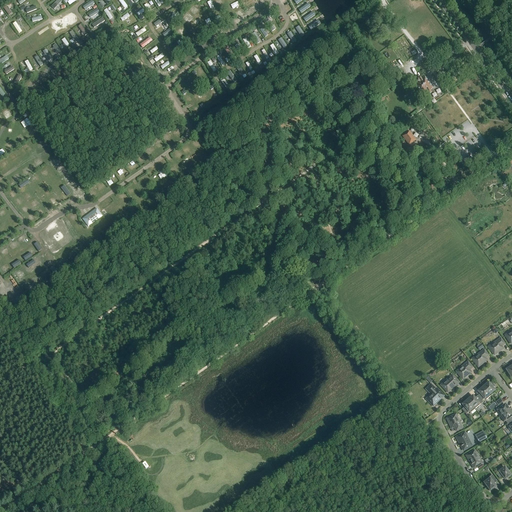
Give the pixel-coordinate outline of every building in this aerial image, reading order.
[(55,9),(64,2),(62,0),(59,0),(52,6),(55,9)] [(94,0),(84,6),(86,10),(97,4),(94,0)] [(120,0),(125,9),(128,7),(125,0),(120,0)] [(232,4),(234,9),(242,5),(239,1),(232,4)] [(303,13),(313,7),(311,3),(300,9),(303,13)] [(5,7),(10,15),(13,13),(8,5),(5,7)] [(29,13),(38,9),(37,5),(27,9),(29,13)] [(194,5),(190,10),(195,14),(199,10),(194,5)] [(305,18),(308,22),(318,15),(315,11),(305,18)] [(189,23),(194,17),(189,12),(184,18),(189,23)] [(96,28),(107,21),(104,17),(93,24),(96,28)] [(163,18),(155,23),(158,27),(165,22),(163,18)] [(320,20),(310,26),(312,30),(323,24),(320,20)] [(17,21),(13,24),(20,34),(24,31),(17,21)] [(294,30),(298,36),(301,35),(303,38),(307,35),(301,25),(294,30)] [(146,28),(137,33),(139,36),(148,31),(146,28)] [(166,37),(174,32),(171,28),(163,34),(166,37)] [(75,31),(72,33),(76,42),(80,40),(75,31)] [(292,31),(289,34),(294,43),(298,40),(292,31)] [(141,43),(144,48),(155,41),(152,37),(141,43)] [(283,37),(279,40),(285,49),(289,47),(283,37)] [(67,38),(63,40),(67,47),(71,45),(67,38)] [(248,38),(244,40),(248,49),(253,47),(248,38)] [(184,52),(188,49),(182,40),(178,42),(184,52)] [(55,45),(60,54),(63,53),(58,44),(55,45)] [(275,44),(271,46),(277,56),(281,54),(275,44)] [(44,51),(50,61),(54,59),(48,49),(44,51)] [(267,60),(271,58),(266,49),(263,51),(267,60)] [(163,54),(155,59),(157,62),(165,56),(163,54)] [(260,65),(263,63),(259,54),(255,57),(260,65)] [(8,55),(0,59),(0,62),(1,65),(11,59),(8,55)] [(223,66),(226,65),(221,55),(218,57),(223,66)] [(31,71),(35,69),(30,60),(26,62),(31,71)] [(5,70),(8,74),(16,69),(13,65),(5,70)] [(401,79),(405,76),(399,68),(395,70),(401,79)] [(232,70),(228,73),(235,83),(238,81),(232,70)] [(19,85),(24,77),(20,74),(15,83),(19,85)] [(227,90),(231,87),(225,77),(221,79),(227,90)] [(433,88),(425,78),(422,80),(420,78),(413,83),(416,87),(415,87),(421,94),(423,97),(428,94),(429,94),(432,92),(430,90),(433,88)] [(0,91),(5,99),(8,96),(1,86),(0,86),(0,91)] [(4,111),(8,118),(12,115),(8,109),(4,111)] [(29,130),(32,134),(39,130),(36,126),(29,130)] [(402,137),(409,146),(416,141),(409,131),(402,137)] [(18,136),(21,143),(26,141),(23,134),(18,136)] [(10,150),(15,147),(11,141),(6,143),(10,150)] [(33,173),(29,168),(27,167),(24,169),(28,176),(33,173)] [(88,227),(103,216),(97,208),(82,219),(88,227)] [(74,259),(79,257),(76,250),(71,253),(74,259)] [(60,261),(64,267),(70,263),(66,257),(60,261)] [(58,263),(53,266),(57,273),(62,269),(58,263)] [(51,271),(45,274),(48,280),(54,276),(51,271)] [(504,344),(500,339),(497,342),(496,341),(493,343),(494,344),(489,348),(491,351),(491,352),(493,355),(493,354),(494,355),(498,353),(500,352),(499,351),(503,349),(501,347),(504,344)] [(482,365),(484,364),(483,363),(487,361),(485,358),(488,356),(484,351),(472,360),(478,367),(481,365),(482,365)] [(466,377),(468,376),(468,375),(471,373),(469,370),(472,368),(468,363),(456,372),(463,379),(466,377)] [(458,383),(452,376),(448,379),(448,378),(445,381),(446,381),(441,386),(448,393),(451,390),(453,389),(452,388),(458,383)] [(489,384),(488,383),(483,388),(491,396),(496,392),(493,388),(495,387),(491,382),(489,384)] [(437,404),(438,402),(443,396),(431,384),(425,390),(430,395),(427,397),(428,398),(426,400),(433,406),(436,403),(437,404)] [(486,400),(491,396),(483,388),(478,392),(480,394),(477,396),(482,401),(484,399),(486,400)] [(483,403),(482,401),(477,396),(475,399),(473,397),(468,401),(475,409),(483,403)] [(470,414),(475,409),(468,401),(466,402),(465,402),(463,404),(463,405),(465,407),(462,410),(466,415),(469,412),(470,414)] [(500,417),(509,410),(505,405),(503,407),(500,404),(498,406),(495,408),(498,411),(496,412),(500,417)] [(506,425),(511,420),(511,419),(510,417),(511,416),(511,414),(509,410),(500,417),(504,422),(505,421),(507,424),(506,425)] [(462,428),(456,415),(447,419),(449,423),(448,423),(449,425),(450,425),(452,429),(454,428),(456,431),(462,428)] [(472,446),(465,433),(456,438),(458,441),(458,442),(459,444),(459,443),(463,451),(472,446)] [(484,434),(475,439),(478,443),(486,439),(484,434)] [(482,464),(474,451),(466,456),(468,460),(469,462),(470,462),(474,469),(482,464)] [(508,472),(505,468),(496,474),(500,480),(503,477),(505,480),(507,478),(508,479),(510,477),(510,476),(511,475),(508,471),(508,472)] [(491,491),(494,489),(493,488),(495,487),(494,484),(497,482),(492,475),(488,478),(489,479),(484,483),(487,487),(487,488),(489,491),(491,490),(491,491)]
